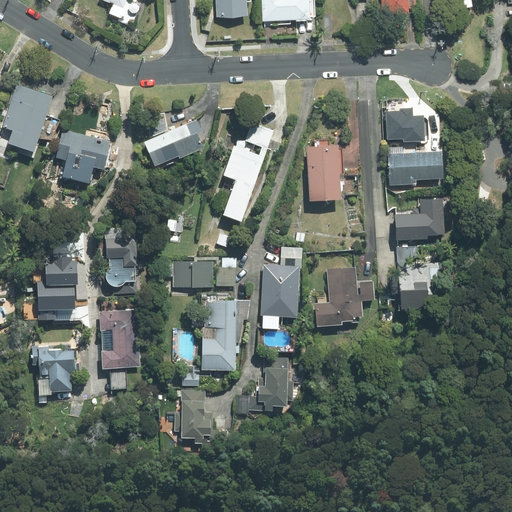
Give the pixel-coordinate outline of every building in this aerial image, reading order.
[(106,0),(127,8),(130,0),(106,0)] [(250,16),(249,0),(217,0),(218,17),(250,16)] [(263,0),(264,20),(312,20),(311,0),(263,0)] [(56,94),(17,82),(4,123),(15,127),(10,141),(38,150),(56,94)] [(198,117),(145,138),(156,164),(208,143),(198,117)] [(276,129),(254,121),(248,139),(262,144),(259,152),(236,144),(226,172),(239,177),(227,211),(245,218),(276,129)] [(115,140),(64,128),(58,155),(69,157),(65,174),(93,181),(97,164),(108,166),(115,140)] [(343,196),(343,142),(310,142),(311,196),(343,196)] [(444,148),(389,151),(391,183),(420,182),(420,177),(445,176),(444,148)] [(448,230),(446,194),(422,196),(423,208),(396,210),(398,237),(432,235),(431,231),(448,230)] [(228,245),(232,235),(221,232),(218,241),(228,245)] [(139,280),(138,238),(107,239),(109,281),(139,280)] [(404,290),(405,303),(433,301),(431,261),(408,262),(407,256),(420,256),(419,244),(398,246),(400,272),(392,273),(393,291),(404,290)] [(237,286),(238,256),(223,256),(223,265),(219,265),(219,286),(237,286)] [(217,261),(173,259),(172,285),(216,287),(217,261)] [(262,312),(299,314),(301,264),(265,263),(262,312)] [(358,264),(328,267),(331,299),(316,300),(318,323),(345,320),(345,317),(357,316),(356,313),(366,312),(364,297),(377,296),(375,279),(359,280),(358,264)] [(204,366),(237,368),(238,352),(242,352),(244,320),(249,320),(250,300),(208,298),(206,335),(204,366)] [(130,387),(129,365),(141,365),(139,306),(103,307),(104,325),(105,366),(112,366),(113,388),(130,387)] [(39,363),(39,402),(49,402),(48,392),(56,392),(56,388),(75,388),(74,362),(78,362),(78,346),(32,346),(33,363),(39,363)] [(276,400),(291,400),(291,364),(289,364),(289,356),(265,356),(265,376),(258,376),(258,394),(251,394),(251,407),(276,407),(276,400)] [(202,372),(181,371),(180,384),(202,385),(202,372)] [(207,390),(178,390),(178,397),(184,397),(184,411),(175,412),(176,431),(184,431),(185,434),(205,434),(205,430),(212,430),(212,418),(207,418),(207,390)]
